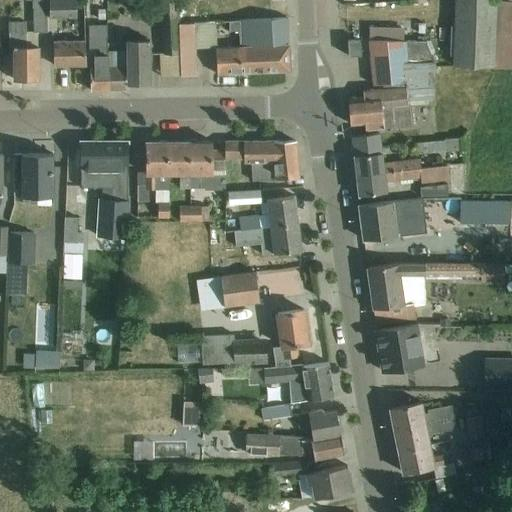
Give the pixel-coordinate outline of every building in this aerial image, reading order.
[(32,32),(37,32),(47,32),(46,0),(24,0),(24,1),(32,0),(32,32)] [(48,0),(49,17),(76,17),(75,0),(48,0)] [(194,0),(182,0),(184,23),(196,22),(194,0)] [(206,0),(194,0),(196,22),(208,22),(206,0)] [(218,0),(206,0),(208,22),(219,21),(218,0)] [(230,0),(218,0),(219,21),(231,20),(230,0)] [(242,0),(230,0),(231,20),(243,20),(242,0)] [(254,0),(242,0),(243,20),(255,19),(254,0)] [(266,0),(254,0),(255,19),(267,19),(266,0)] [(278,0),(266,0),(267,19),(279,18),(278,0)] [(453,0),(451,68),(492,69),(511,69),(511,2),(507,3),(494,2),(494,0),(453,0)] [(181,75),(180,53),(178,54),(175,1),(161,1),(163,54),(160,54),(161,76),(181,75)] [(289,70),(287,18),(228,21),(229,31),(238,30),(238,34),(239,34),(239,46),(215,47),(216,73),(289,70)] [(21,23),(8,23),(9,64),(13,64),(13,79),(39,79),(38,47),(25,47),(25,32),(25,22),(21,23)] [(180,53),(181,75),(196,75),(194,23),(179,24),(180,53)] [(106,24),(88,25),(88,33),(89,49),(95,49),(96,68),(90,68),(91,90),(108,90),(107,52),(106,28),(106,24)] [(360,39),(347,40),(348,56),(361,54),(360,39)] [(126,52),(107,52),(108,90),(128,89),(127,84),(150,83),(149,40),(126,40),(126,52)] [(405,41),(370,40),(374,90),(405,87),(407,106),(410,105),(433,104),(432,83),(433,83),(432,63),(429,63),(425,41),(405,41)] [(55,66),(84,65),(83,41),(55,42),(55,66)] [(412,124),(410,105),(407,106),(405,87),(374,90),(363,91),(364,96),(348,98),(351,124),(366,122),(366,129),(412,124)] [(382,145),(380,133),(352,137),(354,149),(355,155),(357,175),(421,168),(419,158),(384,162),(382,152),(382,145)] [(126,142),(82,141),(82,187),(102,187),(102,199),(101,199),(98,236),(126,238),(127,222),(129,199),(126,199),(126,142)] [(168,174),(168,141),(146,141),(146,172),(137,172),(137,201),(148,200),(148,190),(168,190),(168,174)] [(191,188),(190,141),(168,141),(168,174),(179,174),(179,188),(191,188)] [(211,141),(190,141),(191,188),(226,188),(225,150),(211,150),(211,141)] [(251,162),(253,182),(300,177),(295,141),(226,141),(226,157),(243,157),(243,162),(251,162)] [(436,141),(415,143),(416,153),(437,151),(436,141)] [(21,153),(22,202),(36,201),(36,196),(53,196),(53,153),(21,153)] [(446,165),(421,168),(357,175),(359,195),(387,192),(386,183),(419,180),(419,183),(447,179),(446,165)] [(447,183),(420,186),(420,196),(440,196),(447,196),(447,183)] [(260,191),(228,193),(229,206),(261,204),(261,201),(260,191)] [(248,218),(239,219),(240,230),(298,223),(294,196),(267,199),(265,199),(267,215),(263,216),(248,218)] [(426,233),(422,198),(358,205),(362,240),(426,233)] [(158,218),(168,218),(168,202),(157,203),(158,218)] [(509,224),(510,204),(460,203),(460,224),(509,224)] [(191,207),(191,222),(208,222),(207,206),(191,207)] [(191,222),(191,207),(179,207),(180,222),(191,222)] [(77,242),(78,218),(65,217),(64,242),(77,242)] [(240,230),(234,231),(236,246),(260,243),(262,255),(273,253),(301,250),(298,223),(240,230)] [(9,232),(8,262),(6,261),(5,291),(26,292),(27,262),(32,263),(33,233),(9,232)] [(404,264),(369,269),(375,310),(377,325),(414,320),(412,308),(423,307),(423,278),(481,278),(481,280),(503,280),(503,264),(481,264),(404,264)] [(224,306),(259,301),(255,273),(221,277),(224,306)] [(212,274),(188,275),(189,305),(213,305),(212,274)] [(12,294),(11,304),(20,304),(20,295),(12,294)] [(26,296),(24,336),(41,337),(43,296),(26,296)] [(276,366),(291,365),(290,358),(299,357),(297,344),(309,342),(303,309),(277,314),(282,345),(273,347),(276,366)] [(417,324),(376,331),(382,372),(423,366),(417,324)] [(234,361),(265,359),(264,342),(234,343),(234,334),(201,336),(202,363),(234,362),(234,361)] [(188,352),(189,339),(168,338),(167,351),(188,352)] [(23,354),(23,368),(33,369),(33,367),(57,368),(58,351),(34,350),(34,354),(23,354)] [(511,357),(486,357),(485,389),(511,390),(511,357)] [(82,359),(81,369),(92,370),(93,359),(82,359)] [(291,365),(276,366),(276,367),(263,368),(264,383),(288,381),(290,403),(307,400),(334,395),(328,362),(304,366),(304,365),(291,365)] [(211,368),(197,369),(198,382),(212,381),(211,368)] [(199,422),(200,399),(183,398),(182,421),(199,422)] [(395,430),(455,418),(452,405),(424,410),(422,402),(391,408),(395,430)] [(262,408),(264,420),(293,415),(291,403),(262,408)] [(479,406),(465,408),(466,418),(481,415),(479,406)] [(209,408),(208,421),(217,421),(218,408),(209,408)] [(323,410),(297,414),(299,427),(310,425),(313,439),(341,434),(336,411),(323,413),(323,410)] [(468,428),(482,426),(481,415),(466,418),(468,428)] [(457,429),(455,418),(395,430),(399,451),(431,445),(429,435),(457,429)] [(484,437),(482,426),(468,428),(469,439),(484,437)] [(142,434),(123,434),(123,454),(143,454),(142,434)] [(341,434),(313,439),(311,439),(303,439),(303,436),(245,434),(244,452),(296,455),(297,452),(314,453),(315,459),(344,454),(341,434)] [(433,457),(431,445),(399,451),(403,473),(444,465),(443,455),(433,457)] [(472,460),(487,458),(485,447),(471,449),(472,460)] [(288,463),(272,465),(273,477),(289,475),(298,474),(302,497),(313,496),(313,498),(352,491),(347,466),(309,473),(308,461),(288,463)] [(236,503),(236,485),(211,485),(211,503),(236,503)] [(422,490),(406,493),(410,511),(439,511),(438,505),(425,508),(422,490)]
